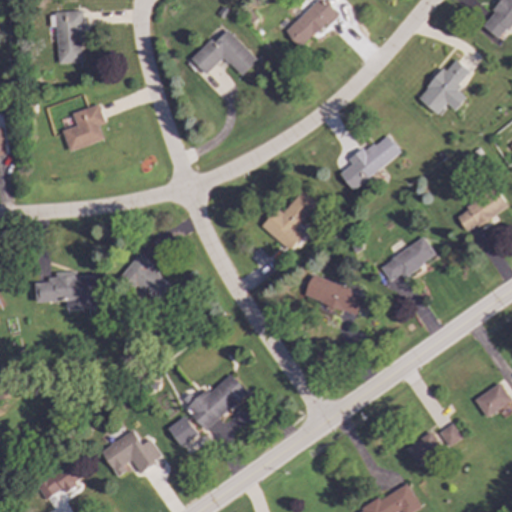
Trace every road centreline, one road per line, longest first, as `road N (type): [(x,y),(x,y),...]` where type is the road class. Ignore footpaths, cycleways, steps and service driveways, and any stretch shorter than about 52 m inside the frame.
road 1 (residential): [(431,0),(324,112),(265,154),(173,195),(0,217)]
road 2 (residential): [(323,424),(206,244),(147,75),(141,0)]
road 3 (tertiary): [(511,288),(198,511)]
